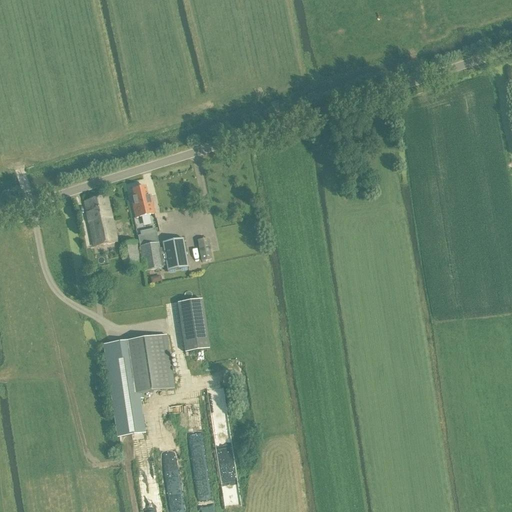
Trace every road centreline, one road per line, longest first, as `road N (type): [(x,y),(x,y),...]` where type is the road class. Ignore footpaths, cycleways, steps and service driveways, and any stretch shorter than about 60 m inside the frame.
road 1 (unclassified): [(511,48),(0,216)]
road 2 (track): [(18,166),(58,294),(115,334),(172,326),(194,471),(132,491),(136,511)]
road 3 (track): [(282,125),(270,92),(250,88),(0,172)]
